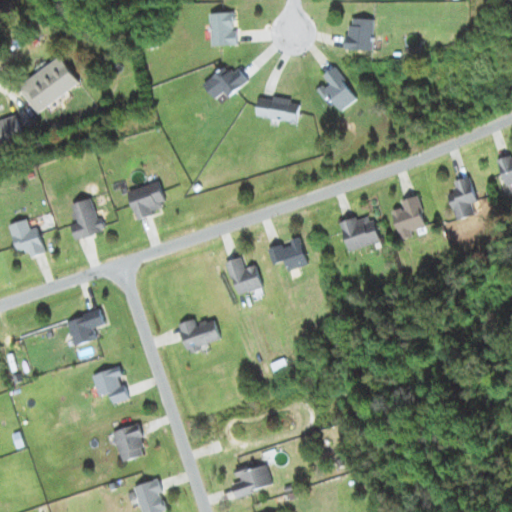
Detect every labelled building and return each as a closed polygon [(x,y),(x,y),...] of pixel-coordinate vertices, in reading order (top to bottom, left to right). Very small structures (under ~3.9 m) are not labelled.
[(239,45),(239,30),(236,30),(235,12),(212,12),(213,46),(239,45)] [(376,19),(350,17),(349,49),(374,50),(376,19)] [(40,113),(83,83),(64,56),(21,86),(40,113)] [(205,83),(217,99),(226,92),(229,97),(250,81),(240,66),(231,73),(227,67),(205,83)] [(359,98),(336,67),(324,76),(328,82),(318,90),(330,105),(335,101),(342,111),(359,98)] [(261,96),(258,116),(299,122),(302,102),(261,96)] [(0,147),(26,138),(17,114),(0,120),(0,147)] [(508,187),(511,185),(511,156),(511,155),(498,159),(508,187)] [(457,220),(477,215),(473,203),(479,202),(472,176),(455,181),(457,191),(450,193),(457,220)] [(169,207),(160,180),(129,191),(139,217),(169,207)] [(402,239),(415,236),(413,230),(428,226),(420,195),(404,200),(406,207),(394,210),(402,239)] [(95,197),(73,204),(78,222),(73,224),(77,240),(105,231),(95,197)] [(351,252),(383,243),(375,214),(343,223),(351,252)] [(47,253),(40,227),(32,229),(29,219),(11,224),(18,251),(28,248),(30,257),(47,253)] [(286,260),(289,270),(310,264),(302,238),(269,247),(274,264),(286,260)] [(239,295),(265,287),(257,264),(246,268),(242,257),(228,261),(239,295)] [(77,346),(99,338),(95,328),(107,323),(101,308),(67,321),(77,346)] [(222,339),(216,318),(198,324),(196,318),(181,323),(190,353),(202,350),(201,346),(222,339)] [(130,398),(122,376),(124,375),(121,364),(93,374),(101,396),(111,392),(116,403),(130,398)] [(148,454),(138,423),(114,431),(123,462),(148,454)] [(236,468),(238,480),(233,481),(237,496),(274,486),(269,465),(248,470),(246,466),(236,468)] [(135,486),(143,511),(162,511),(170,510),(159,478),(135,486)]
